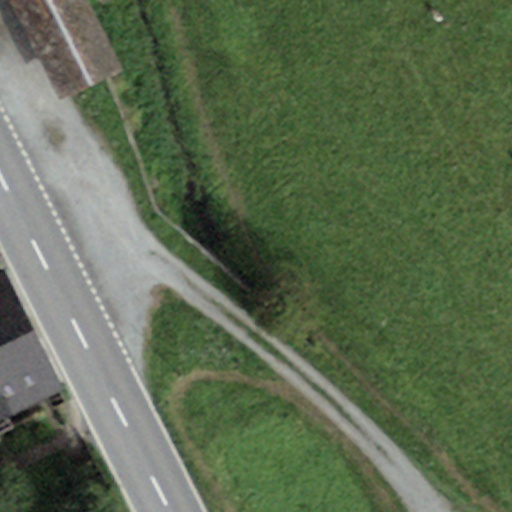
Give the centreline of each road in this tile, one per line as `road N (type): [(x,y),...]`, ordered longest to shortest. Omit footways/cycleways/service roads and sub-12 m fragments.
road 1 (track): [(439,511),(357,415),(218,306),(96,232),(17,207)]
road 2 (primary): [(0,171),(167,511)]
